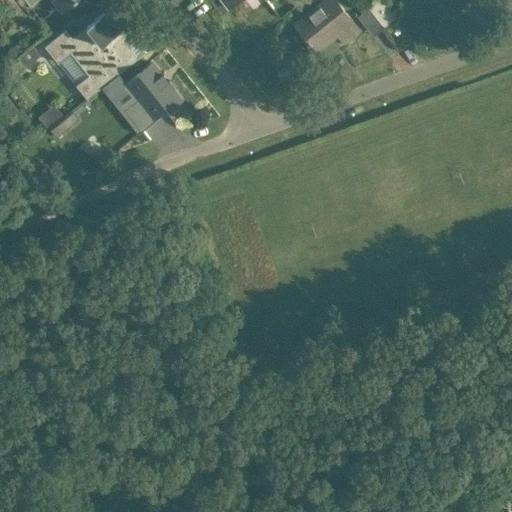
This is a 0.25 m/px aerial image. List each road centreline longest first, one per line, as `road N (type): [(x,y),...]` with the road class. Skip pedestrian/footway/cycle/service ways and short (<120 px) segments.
road 1 (residential): [(258,127),(511,38)]
road 2 (residential): [(258,127),(163,0)]
road 3 (residential): [(121,181),(258,127)]
road 4 (track): [(121,181),(0,221)]
